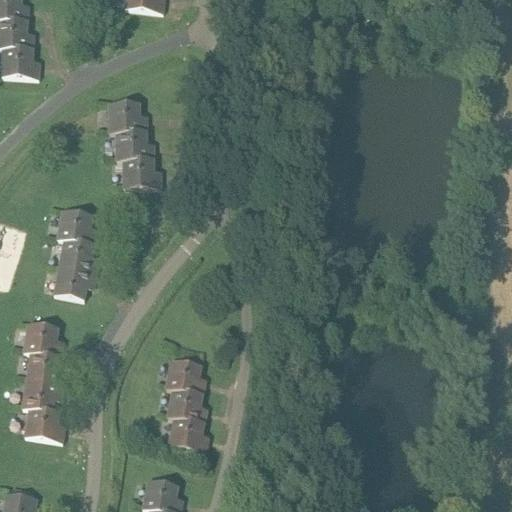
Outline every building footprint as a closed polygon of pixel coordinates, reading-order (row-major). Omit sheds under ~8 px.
[(0,0),(0,26),(28,28),(29,14),(29,11),(23,10),(23,0),(0,0)] [(158,0),(126,0),(125,13),(163,18),(164,6),(165,2),(158,1),(158,0)] [(0,53),(1,54),(34,56),(35,43),(35,40),(28,39),(28,28),(0,26),(0,53)] [(34,56),(1,54),(1,81),(39,84),(40,71),(40,67),(33,67),(34,56)] [(108,138),(114,138),(148,138),(148,125),(148,121),(141,121),(141,109),(108,108),(108,138)] [(115,166),(122,166),(155,165),(155,152),(155,149),(148,149),(148,138),(114,138),(115,166)] [(155,165),(122,166),(122,193),(162,193),(162,181),(162,177),(155,176),(155,165)] [(56,244),(63,246),(95,252),(98,239),(98,235),(92,233),(94,222),(62,214),(56,244)] [(63,246),(58,273),(97,280),(99,267),(100,264),(93,262),(95,252),(63,246)] [(97,280),(58,273),(53,299),(85,306),(87,293),(94,294),(95,292),(97,280)] [(23,357),(30,358),(62,363),(63,352),(64,347),(57,346),(59,334),(27,328),(23,357)] [(25,386),(64,393),(66,379),(67,376),(60,374),(62,363),(30,358),(25,386)] [(165,393),(172,395),(203,401),(206,388),(206,385),(200,383),(202,371),(171,365),(165,393)] [(21,413),(28,414),(54,416),(55,406),(62,406),(63,403),(64,393),(25,386),(21,413)] [(166,422),(173,423),(205,430),(207,418),(208,414),(201,412),(203,401),(172,395),(166,422)] [(61,417),(54,416),(28,414),(24,441),(63,447),(65,436),(66,432),(59,430),(61,417)] [(205,430),(173,423),(168,450),(206,458),(209,443),(203,441),(205,430)] [(141,511),(182,511),(183,509),(184,506),(177,504),(179,492),(147,485),(141,511)] [(3,511),(36,511),(38,505),(34,504),(35,496),(13,492),(12,500),(6,499),(3,511)]
